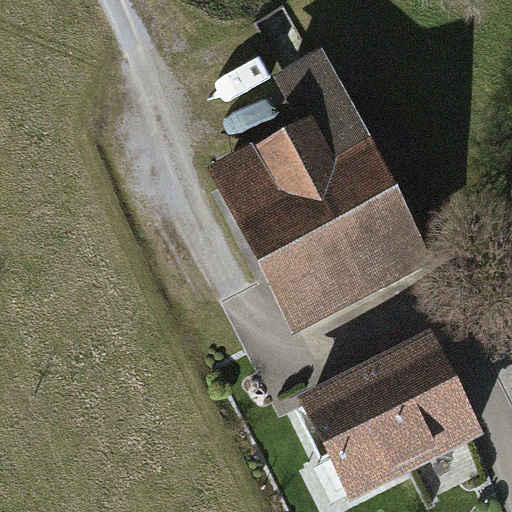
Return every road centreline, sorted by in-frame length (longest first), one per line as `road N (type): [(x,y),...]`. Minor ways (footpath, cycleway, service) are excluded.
road 1 (track): [(511,497),(501,425),(435,295),(285,372),(239,290)]
road 2 (track): [(119,0),(140,40),(165,131),(239,290)]
